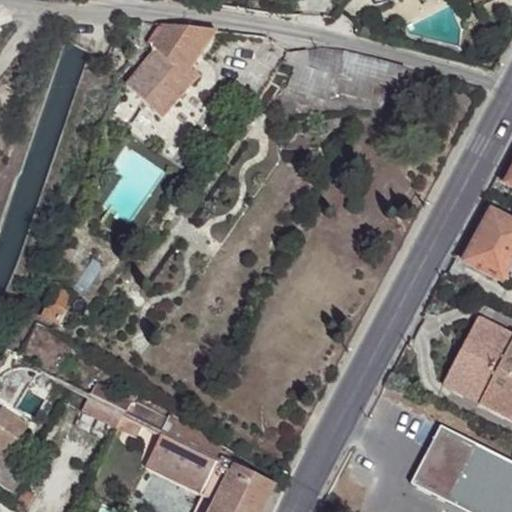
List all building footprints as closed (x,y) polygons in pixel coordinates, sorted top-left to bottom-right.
[(469,0),(475,16),(501,7),(498,0),(469,0)] [(220,31),(165,25),(152,46),(159,52),(130,86),(135,92),(164,121),(200,79),(191,71),(204,53),(220,31)] [(346,52),(332,48),(301,50),(292,77),(334,88),(336,83),(341,70),(346,52)] [(407,69),(346,52),(341,70),(372,79),(402,87),(407,69)] [(341,70),(336,83),(369,92),(372,79),(341,70)] [(511,266),(511,221),(493,211),(466,263),(503,283),(511,266)] [(462,270),(450,263),(445,274),(457,280),(462,270)] [(76,302),(60,294),(43,320),(60,329),(76,302)] [(511,335),(478,319),(445,385),(480,404),(479,405),(511,422),(511,335)] [(80,359),(73,354),(66,365),(74,371),(80,359)] [(132,403),(134,400),(98,381),(83,408),(120,427),(120,426),(126,415),(132,403)] [(132,403),(126,415),(146,425),(161,434),(146,467),(205,498),(197,511),(262,511),(275,486),(219,461),(218,462),(216,461),(222,448),(167,418),(164,421),(132,403)] [(0,408),(0,484),(11,492),(25,473),(4,459),(26,426),(0,408)] [(120,427),(83,408),(78,417),(114,437),(120,427)] [(126,415),(120,426),(140,436),(146,425),(126,415)] [(511,511),(511,464),(441,428),(411,485),(462,511),(511,511)] [(34,496),(25,491),(18,503),(27,508),(34,496)]
